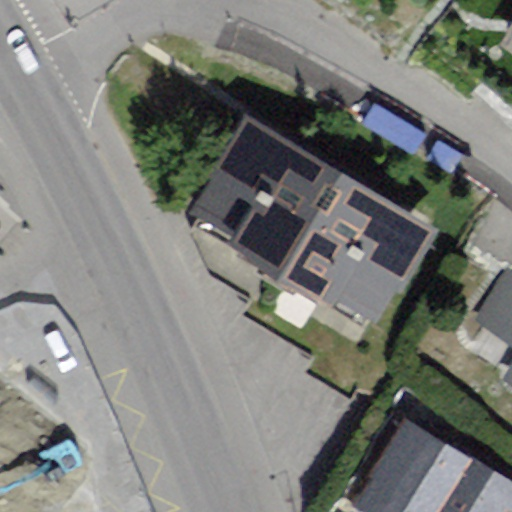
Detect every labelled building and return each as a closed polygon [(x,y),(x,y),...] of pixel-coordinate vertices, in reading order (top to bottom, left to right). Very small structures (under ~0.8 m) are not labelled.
[(511,9),(486,57),(511,71),(511,9)] [(227,121),(167,210),(356,336),(416,247),(227,121)] [(511,280),(503,292),(496,288),(484,305),(492,310),(488,316),(511,329),(511,280)] [(511,342),(478,316),(463,335),(502,364),(511,351),(511,342)] [(511,511),(511,496),(424,440),(377,511),(511,511)]
